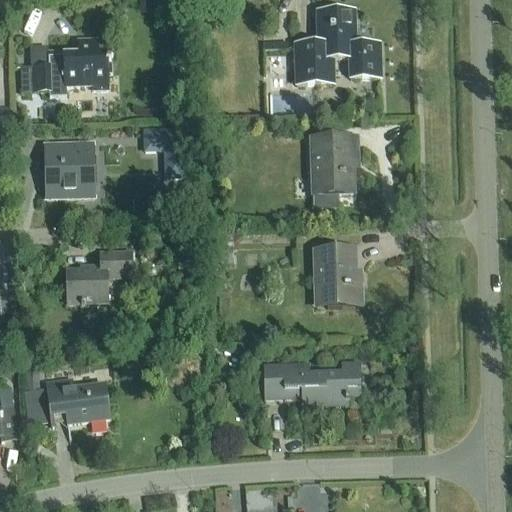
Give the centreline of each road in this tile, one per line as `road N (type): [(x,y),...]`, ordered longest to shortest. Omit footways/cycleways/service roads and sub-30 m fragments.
road 1 (residential): [(491,468),(481,0)]
road 2 (residential): [(36,502),(270,474),(491,468)]
